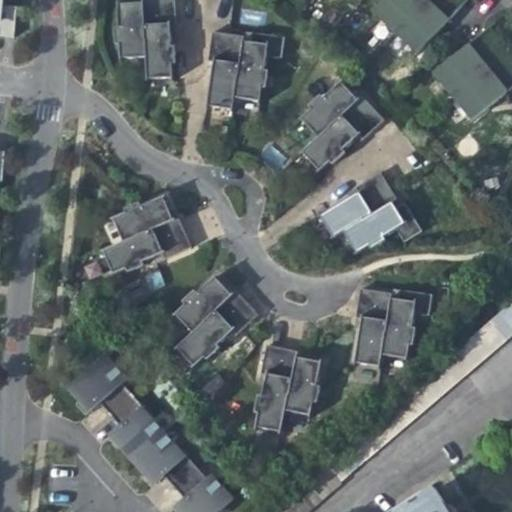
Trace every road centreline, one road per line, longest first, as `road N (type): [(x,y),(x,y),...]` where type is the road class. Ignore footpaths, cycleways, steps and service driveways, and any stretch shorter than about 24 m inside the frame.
road 1 (residential): [(44,87),(3,412)]
road 2 (residential): [(217,184),(136,153),(87,104),(44,87)]
road 3 (residential): [(511,370),(356,497)]
road 4 (unknown): [(166,169),(195,0)]
road 5 (residential): [(3,412),(71,434),(127,503)]
